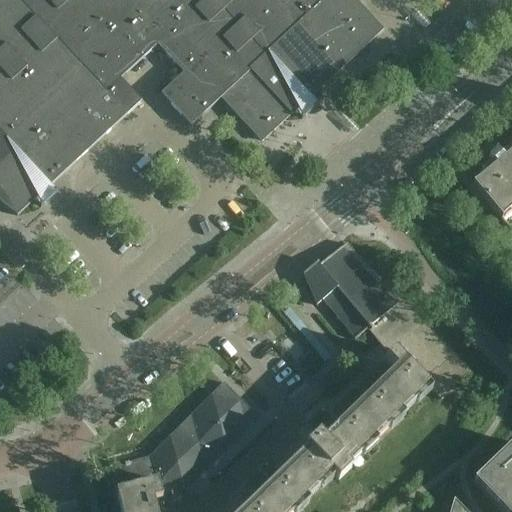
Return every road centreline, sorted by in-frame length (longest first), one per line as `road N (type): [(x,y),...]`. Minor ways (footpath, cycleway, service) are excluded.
road 1 (tertiary): [(124,370),(338,210),(511,58)]
road 2 (residential): [(124,370),(0,239)]
